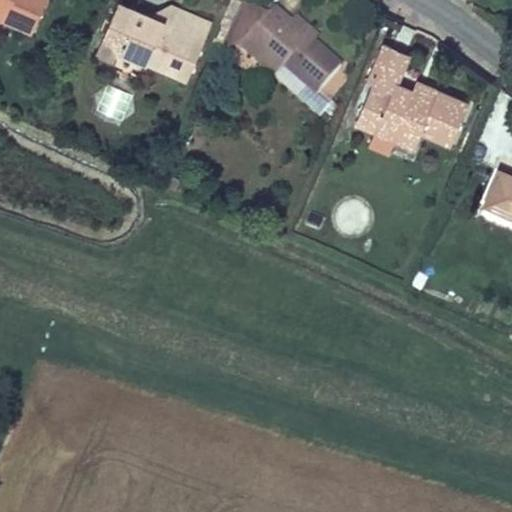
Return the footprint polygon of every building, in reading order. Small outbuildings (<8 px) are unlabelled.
[(0,0),(0,14),(31,28),(42,0),(0,0)] [(169,22),(164,20),(119,0),(105,32),(125,41),(121,49),(187,78),(212,21),(176,5),(169,22)] [(169,22),(176,5),(172,3),(164,20),(169,22)] [(342,64),(314,38),(293,18),(278,5),(242,43),(257,57),(267,46),(284,62),(316,91),(342,64)] [(297,13),(293,18),(314,38),(319,33),(297,13)] [(116,60),(121,49),(125,41),(105,32),(97,51),(116,60)] [(366,77),(374,80),(390,87),(393,79),(407,46),(382,36),(366,77)] [(267,46),(257,57),(274,73),(284,62),(267,46)] [(424,91),(428,81),(414,76),(410,86),(424,91)] [(424,91),(410,86),(393,79),(390,87),(374,80),(357,119),(377,127),(380,120),(420,136),(424,125),(453,137),(469,98),(428,81),(424,91)] [(377,127),(417,143),(420,136),(380,120),(377,127)] [(503,191),(497,205),(511,211),(511,172),(499,167),(490,185),(503,191)] [(490,185),(484,199),(497,205),(503,191),(490,185)]
